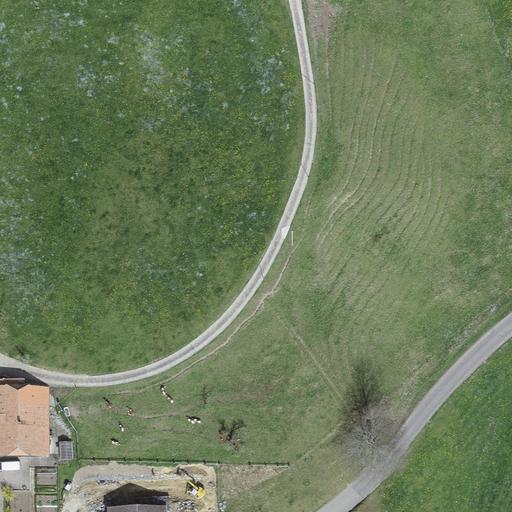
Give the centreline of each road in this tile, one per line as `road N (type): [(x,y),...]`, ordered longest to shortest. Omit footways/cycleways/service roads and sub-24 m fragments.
road 1 (track): [(294,0),(310,123),(298,182),(250,291),(227,321),(193,352),(115,384),(0,369)]
road 2 (unclassified): [(511,314),(470,347),(363,483),(329,511)]
